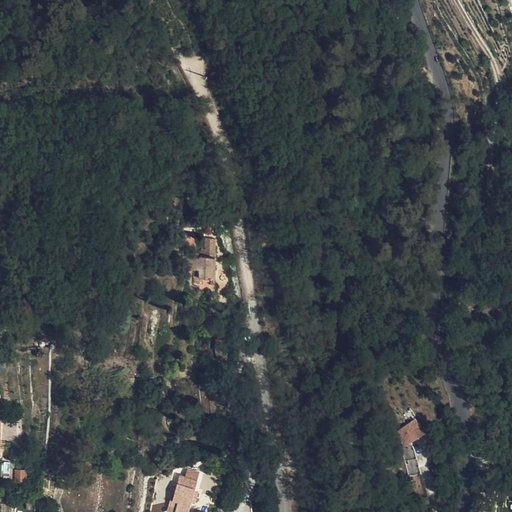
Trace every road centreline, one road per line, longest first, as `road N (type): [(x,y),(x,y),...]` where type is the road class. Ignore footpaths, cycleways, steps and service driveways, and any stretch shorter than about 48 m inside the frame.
road 1 (unclassified): [(410,0),(447,120),(426,313),(463,432),(463,511)]
road 2 (track): [(445,0),(488,92),(483,224),(511,310)]
road 3 (track): [(242,249),(212,113),(175,46),(134,0)]
road 4 (residential): [(285,511),(242,249)]
